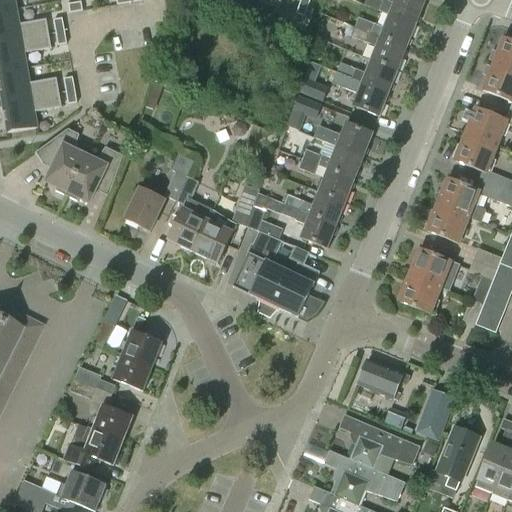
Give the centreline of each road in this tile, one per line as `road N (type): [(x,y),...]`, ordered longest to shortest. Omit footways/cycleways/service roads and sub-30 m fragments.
road 1 (residential): [(248,432),(183,301),(0,212)]
road 2 (residential): [(340,320),(468,0)]
road 3 (unclassified): [(511,390),(340,320)]
road 4 (residential): [(248,432),(300,403),(340,320)]
road 5 (residential): [(135,511),(168,469),(248,432)]
